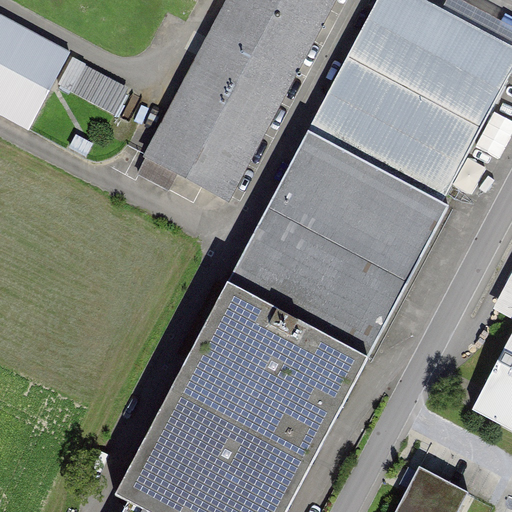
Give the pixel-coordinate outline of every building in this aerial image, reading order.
[(445,0),(441,10),(421,0),(378,0),(112,498),(131,508),(129,511),(290,511),(452,211),(447,208),(511,85),(511,29),(456,0),(445,0)] [(338,0),(229,0),(137,176),(196,207),(205,191),(231,205),(338,0)] [(71,55),(0,17),(0,118),(30,134),(71,55)] [(75,60),(59,89),(119,121),(135,93),(75,60)] [(511,281),(495,314),(511,322),(511,333),(472,412),(511,432),(511,281)] [(462,511),(473,492),(417,465),(393,511),(462,511)]
